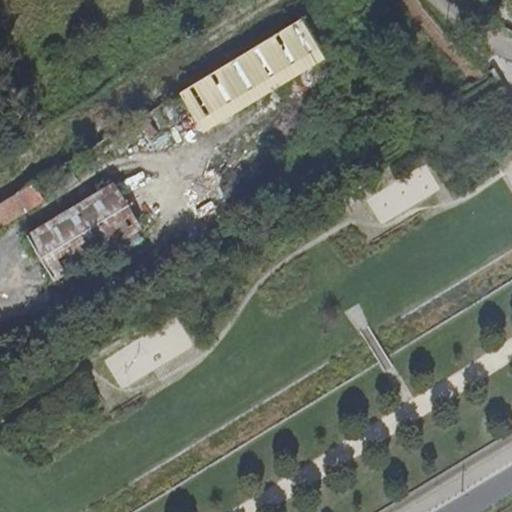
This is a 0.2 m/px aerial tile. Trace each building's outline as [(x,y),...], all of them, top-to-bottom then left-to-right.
[(286,0),(297,21),(340,0),(286,0)] [(202,130),(328,60),(305,18),(179,88),(202,130)] [(8,151),(0,156),(0,203),(17,194),(30,183),(8,151)] [(30,183),(17,194),(28,211),(43,201),(33,182),(30,183)] [(112,182),(25,236),(52,284),(141,229),(112,182)] [(17,194),(0,203),(0,225),(1,228),(28,211),(17,194)]
